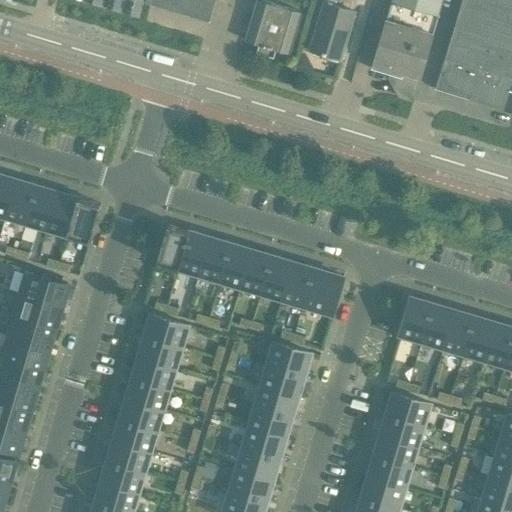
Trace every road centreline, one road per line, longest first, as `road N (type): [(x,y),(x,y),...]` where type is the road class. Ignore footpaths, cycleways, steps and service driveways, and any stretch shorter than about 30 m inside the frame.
road 1 (tertiary): [(511,181),(166,77)]
road 2 (residential): [(35,511),(134,185)]
road 3 (residential): [(300,511),(375,261)]
road 4 (residential): [(134,185),(375,261)]
road 5 (tertiary): [(166,77),(0,27)]
road 6 (residential): [(375,261),(511,302)]
road 7 (residential): [(0,145),(134,185)]
